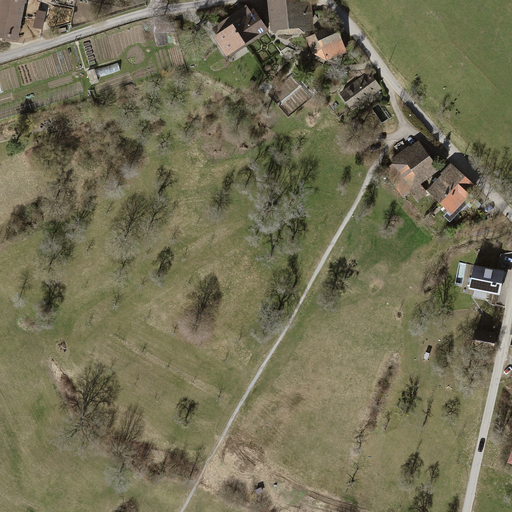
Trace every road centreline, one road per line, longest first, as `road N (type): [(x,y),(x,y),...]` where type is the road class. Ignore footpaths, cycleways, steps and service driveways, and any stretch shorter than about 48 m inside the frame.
road 1 (residential): [(327,0),(511,217)]
road 2 (unclassified): [(0,60),(156,10),(215,0)]
road 3 (residential): [(511,307),(467,511)]
